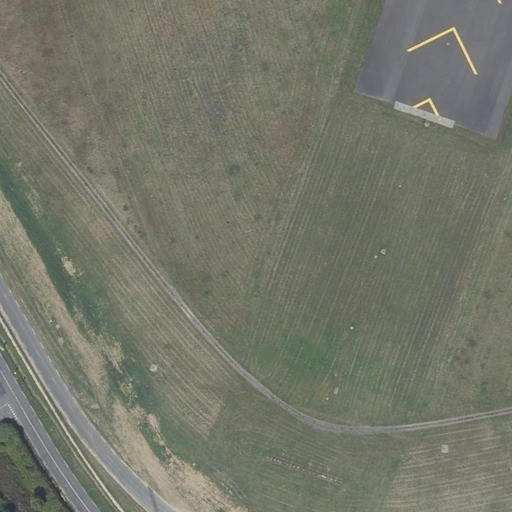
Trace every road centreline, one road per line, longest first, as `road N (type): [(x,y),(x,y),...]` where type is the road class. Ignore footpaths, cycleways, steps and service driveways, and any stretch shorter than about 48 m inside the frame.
road 1 (track): [(0,72),(189,316),(269,397),(317,424),(357,432),(511,410)]
road 2 (unclassified): [(89,511),(17,401)]
